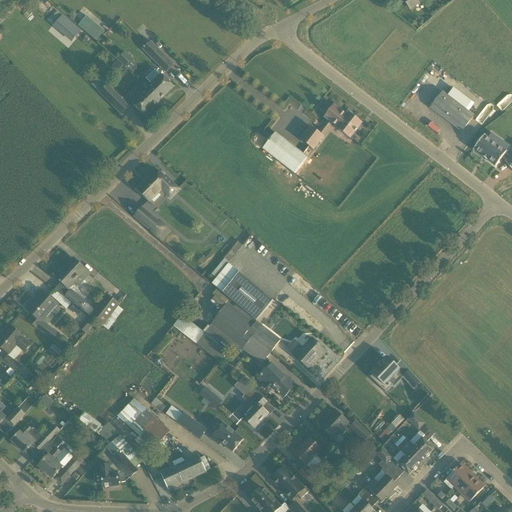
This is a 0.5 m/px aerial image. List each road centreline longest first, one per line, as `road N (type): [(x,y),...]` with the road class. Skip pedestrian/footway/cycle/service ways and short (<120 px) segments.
road 1 (residential): [(178,511),(260,456),(497,203)]
road 2 (residential): [(0,291),(228,65),(276,29)]
road 3 (residential): [(497,203),(276,29)]
road 4 (residential): [(511,491),(463,444),(397,511)]
